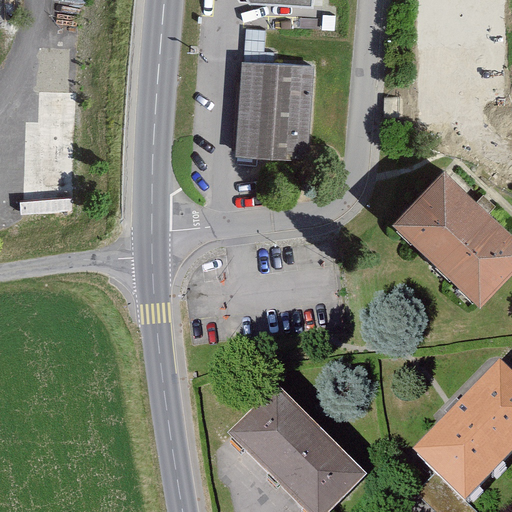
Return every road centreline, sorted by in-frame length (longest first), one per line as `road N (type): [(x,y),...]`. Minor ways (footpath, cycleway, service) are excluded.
road 1 (residential): [(152,248),(327,210),(361,167),(370,0)]
road 2 (secondary): [(182,511),(152,248)]
road 3 (secondary): [(152,248),(162,0)]
road 4 (unclassified): [(0,269),(152,248)]
